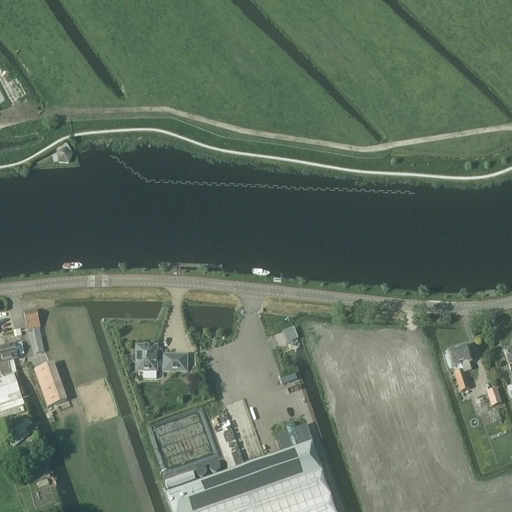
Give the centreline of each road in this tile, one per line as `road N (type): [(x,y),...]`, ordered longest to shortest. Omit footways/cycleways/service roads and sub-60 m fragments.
road 1 (track): [(0,77),(21,119),(165,109),(245,132),(362,150),(511,127)]
road 2 (tertiary): [(0,289),(98,280),(420,306),(511,301)]
